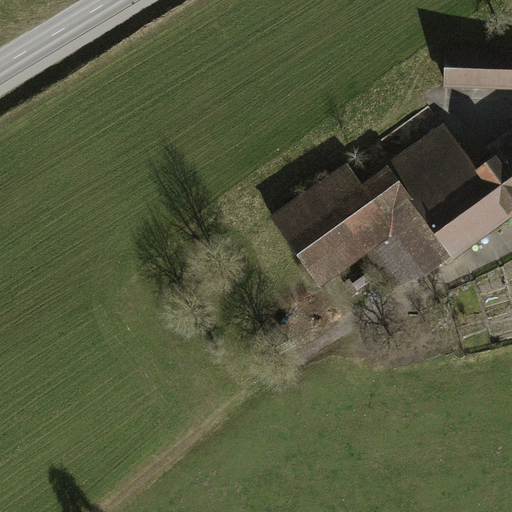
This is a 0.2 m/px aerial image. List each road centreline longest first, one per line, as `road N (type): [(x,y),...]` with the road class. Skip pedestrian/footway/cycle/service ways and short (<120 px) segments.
road 1 (track): [(511,240),(286,364),(114,511)]
road 2 (secondary): [(111,0),(0,67)]
